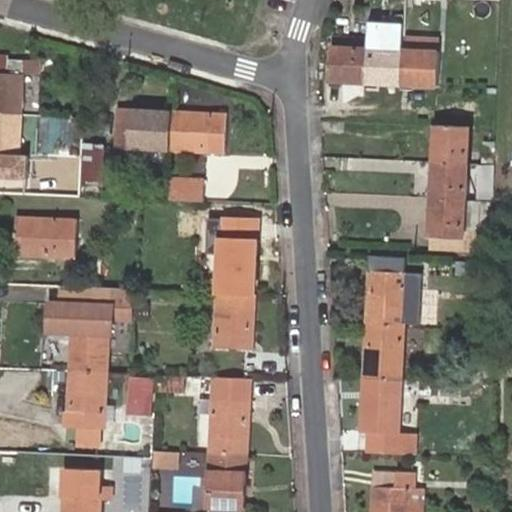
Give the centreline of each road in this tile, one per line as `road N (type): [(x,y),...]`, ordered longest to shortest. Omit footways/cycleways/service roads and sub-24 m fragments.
road 1 (residential): [(321,511),(291,86)]
road 2 (residential): [(291,86),(0,2)]
